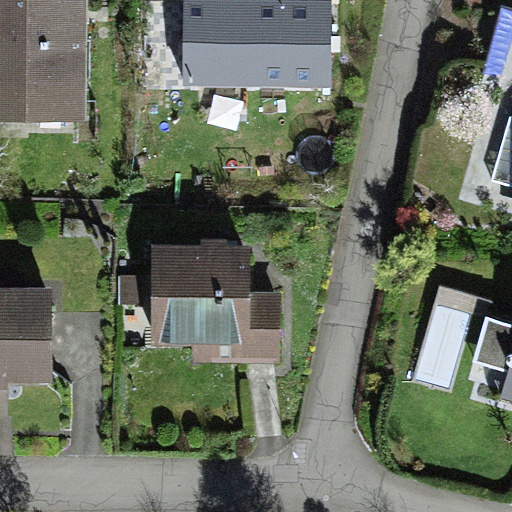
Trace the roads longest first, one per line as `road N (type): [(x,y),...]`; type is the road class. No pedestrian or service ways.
road 1 (residential): [(297,484),(413,0)]
road 2 (residential): [(0,484),(297,484)]
